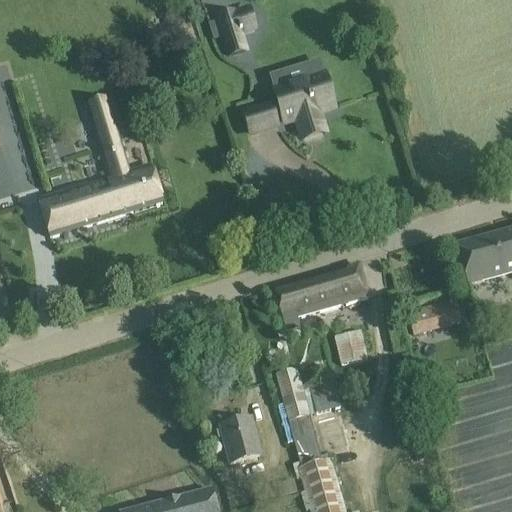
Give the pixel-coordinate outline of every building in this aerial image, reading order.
[(181,8),(164,13),(168,27),(185,22),(181,8)] [(218,21),(208,24),(213,41),(223,38),(228,57),(245,52),(240,34),(240,33),(242,32),(240,28),(238,29),(236,20),(234,15),(217,20),(218,21)] [(279,106),(270,109),(274,122),(283,119),(284,124),(295,121),(300,138),(324,131),(319,114),(333,109),(323,77),(323,78),(309,82),(308,80),(285,87),(286,89),(275,92),(274,92),(279,106)] [(108,181),(38,202),(50,240),(162,206),(150,168),(128,174),(110,115),(91,120),(108,181)] [(511,233),(457,248),(468,287),(511,274),(511,233)] [(359,269),(274,293),(286,333),(300,329),(297,321),(368,301),(359,269)] [(444,302),(406,313),(413,340),(452,330),(444,302)] [(401,324),(388,327),(393,354),(407,352),(401,324)] [(360,334),(335,340),(341,368),(366,362),(360,334)] [(297,372),(276,377),(284,406),(277,408),(287,447),(294,445),(299,465),(292,467),(296,482),(300,481),(304,495),(300,496),(304,511),(343,511),(328,457),(321,459),(309,416),(316,414),(316,415),(340,409),(332,379),(312,385),(308,386),(308,388),(301,390),(297,372)] [(251,421),(220,429),(230,466),(261,458),(251,421)] [(216,511),(211,492),(134,511),(216,511)]
